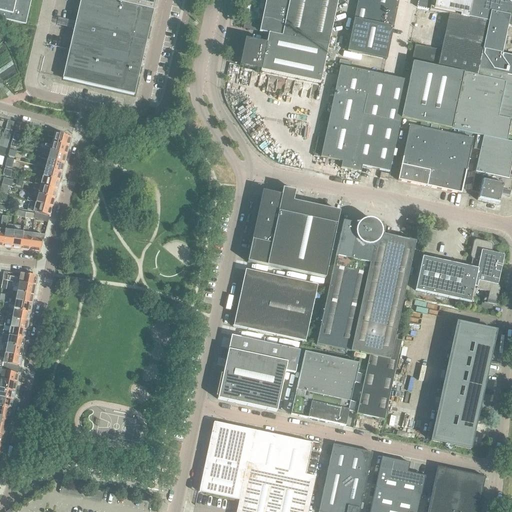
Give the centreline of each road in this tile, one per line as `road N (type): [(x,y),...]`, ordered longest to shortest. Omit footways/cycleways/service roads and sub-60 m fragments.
road 1 (unclassified): [(166,0),(142,104),(131,114),(35,92),(49,0)]
road 2 (unclassified): [(496,468),(198,405)]
road 3 (unclassified): [(511,226),(246,171)]
road 4 (unclassified): [(246,171),(198,405)]
road 5 (residential): [(50,267),(81,134),(0,109)]
road 6 (residential): [(11,472),(50,267)]
road 7 (unknown): [(326,90),(312,142),(298,149),(273,130),(250,90),(261,80),(294,82)]
road 8 (unclassified): [(496,468),(511,324)]
